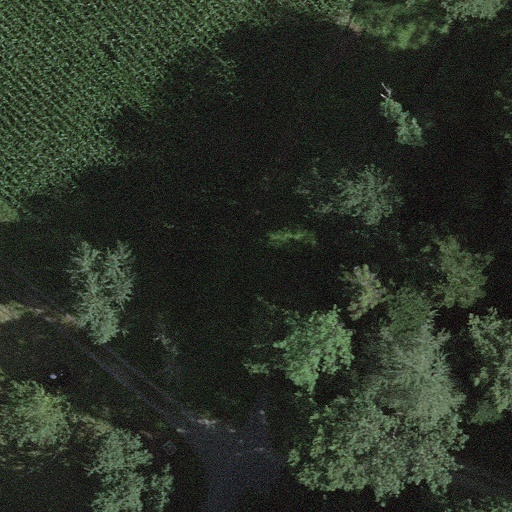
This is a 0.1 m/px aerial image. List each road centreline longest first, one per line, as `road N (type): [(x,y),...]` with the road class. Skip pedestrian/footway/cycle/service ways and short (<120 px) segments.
road 1 (track): [(0,273),(228,469)]
road 2 (track): [(228,469),(246,435),(455,511)]
